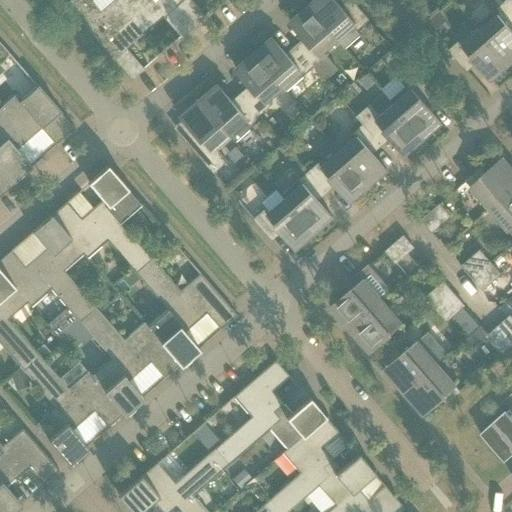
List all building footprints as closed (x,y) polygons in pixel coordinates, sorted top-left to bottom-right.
[(145,32),(117,0),(114,0),(102,11),(92,0),(71,0),(67,4),(132,79),(148,65),(144,68),(124,45),(142,30),(145,32)] [(117,0),(145,32),(146,32),(143,29),(161,13),(181,36),(177,39),(178,40),(193,26),(170,0),(117,0)] [(170,0),(193,26),(209,13),(208,12),(204,15),(190,0),(170,0)] [(334,0),(314,0),(308,6),(336,38),(344,48),(359,35),(355,31),(369,20),(353,2),(343,10),(334,0)] [(496,20),(481,32),(509,64),(511,61),(511,31),(511,29),(511,12),(503,3),(501,0),(483,0),(493,12),(491,14),(496,20)] [(511,0),(506,0),(503,3),(511,12),(511,0)] [(307,42),(298,49),(314,68),(326,81),(339,70),(321,51),(336,38),(308,6),(290,22),(307,42)] [(419,7),(415,11),(422,20),(431,12),(427,8),(419,7)] [(462,39),(448,51),(464,69),(474,60),(491,80),(509,64),(481,32),(478,29),(464,41),(462,39)] [(272,37),(254,53),(281,85),(287,91),(301,79),(314,68),(298,49),(289,57),(272,37)] [(0,61),(9,54),(0,43),(0,61)] [(253,89),(244,97),(260,115),(272,104),(267,98),(281,85),(254,53),(235,69),(253,89)] [(365,74),(358,81),(367,90),(374,84),(365,74)] [(410,94),(396,107),(423,139),(441,123),(424,103),(434,95),(418,77),(405,88),(410,94)] [(16,94),(1,107),(29,139),(41,128),(55,145),(74,128),(37,85),(21,99),(16,94)] [(217,85),(199,100),(227,132),(235,142),(250,129),(247,126),(260,115),(244,97),(235,105),(217,85)] [(227,132),(199,100),(181,116),(198,136),(189,144),(214,173),(227,161),(213,145),(227,132)] [(396,107),(381,119),(369,106),(357,117),(363,124),(379,143),(388,135),(405,155),(423,139),(396,107)] [(0,166),(13,181),(31,166),(17,149),(29,139),(1,107),(0,107),(0,166)] [(356,141),(341,154),(369,186),(387,170),(370,150),(379,143),(363,124),(350,135),(356,141)] [(29,139),(43,155),(55,145),(41,128),(29,139)] [(17,149),(31,166),(43,155),(29,139),(17,149)] [(235,147),(226,154),(234,163),(243,156),(235,147)] [(321,161),(309,172),(324,190),(333,182),(351,202),(369,186),(341,154),(327,167),(321,161)] [(480,169),(467,181),(471,186),(470,187),(483,202),(484,203),(486,201),(491,207),(511,189),(511,168),(503,158),(499,161),(484,174),(480,169)] [(0,192),(13,181),(0,166),(0,192)] [(103,199),(93,208),(101,217),(109,210),(119,222),(119,221),(140,204),(107,166),(88,182),(103,199)] [(301,189),(287,201),(315,233),(333,218),(315,198),(324,190),(309,172),(296,183),(301,189)] [(247,175),(230,191),(239,202),(246,196),(247,189),(254,183),(247,175)] [(511,189),(491,207),(496,213),(494,215),(508,231),(511,228),(511,189)] [(263,204),(267,208),(272,214),(287,201),(278,191),(263,204)] [(79,192),(67,202),(81,218),(93,208),(79,192)] [(66,201),(50,215),(87,258),(107,241),(132,269),(135,273),(152,258),(119,221),(119,222),(109,210),(101,217),(93,208),(81,218),(67,202),(66,201)] [(315,233),(287,201),(272,214),(267,208),(254,219),(269,237),(279,229),(296,249),(315,233)] [(440,204),(421,220),(432,232),(450,216),(440,204)] [(47,247),(37,256),(45,266),(53,259),(63,271),(64,271),(83,254),(87,258),(50,215),(33,231),(47,247)] [(22,240),(37,256),(47,247),(33,231),(22,240)] [(414,248),(403,236),(385,251),(396,263),(414,248)] [(24,267),(37,256),(22,240),(10,250),(24,267)] [(10,250),(0,259),(0,270),(31,307),(51,289),(75,318),(79,322),(96,307),(88,298),(64,271),(63,271),(53,259),(45,266),(37,256),(24,267),(10,250)] [(462,266),(472,278),(490,262),(480,250),(462,266)] [(185,314),(194,324),(206,313),(220,330),(236,315),(200,273),(199,274),(192,266),(173,283),(152,258),(135,273),(140,278),(167,310),(167,309),(178,321),(185,314)] [(472,278),(483,290),(501,274),(490,262),(472,278)] [(334,304),(330,308),(342,321),(350,330),(381,303),(392,293),(369,266),(358,275),(345,286),(349,291),(334,304)] [(132,269),(122,278),(130,287),(140,278),(135,273),(132,269)] [(0,311),(7,320),(7,319),(27,303),(30,307),(31,307),(0,270),(0,311)] [(436,310),(454,294),(443,282),(425,298),(436,310)] [(97,290),(88,298),(96,307),(98,310),(107,301),(97,290)] [(446,322),(464,306),(454,294),(436,310),(446,322)] [(381,303),(350,330),(357,339),(369,352),(373,349),(388,336),(402,323),(388,307),(386,309),(381,303)] [(129,363),(138,372),(149,362),(164,379),(180,364),(143,322),(124,340),(98,310),(96,307),(79,322),(84,328),(111,358),(121,370),(129,363)] [(143,322),(180,364),(198,349),(183,333),(194,324),(185,314),(178,321),(167,309),(167,310),(148,326),(144,322),(143,322)] [(19,366),(23,371),(39,356),(35,351),(7,319),(7,320),(0,311),(0,344),(2,347),(19,366)] [(511,318),(510,316),(498,326),(511,342),(511,318)] [(75,318),(65,327),(70,332),(78,333),(84,328),(79,322),(75,318)] [(501,355),(511,345),(511,342),(498,326),(486,337),(501,355)] [(403,353),(388,366),(400,380),(396,383),(404,392),(435,365),(448,353),(428,331),(417,341),(403,353)] [(43,344),(35,351),(39,356),(43,360),(51,353),(43,344)] [(24,372),(54,407),(55,407),(65,419),(73,412),(81,421),(93,411),(108,427),(124,413),(87,371),(67,388),(43,360),(39,356),(23,371),(24,372)] [(87,371),(124,413),(141,398),(127,382),(138,372),(129,363),(121,370),(111,358),(92,375),(88,371),(87,371)] [(214,448),(229,465),(269,430),(269,429),(281,419),(274,411),(283,403),(273,390),(289,376),(275,360),(222,405),(223,406),(233,397),(250,417),(220,443),(214,448)] [(435,365),(404,392),(411,401),(423,414),(427,411),(442,398),(446,403),(459,391),(455,386),(456,385),(442,369),(440,371),(435,365)] [(19,366),(10,374),(15,387),(27,383),(23,371),(22,370),(19,366)] [(504,462),(511,454),(511,393),(474,427),(504,462)] [(282,453),(324,417),(309,399),(292,413),(283,403),(274,411),(281,419),(269,429),(269,430),(286,449),(282,453)] [(55,407),(54,407),(34,425),(67,463),(85,447),(71,430),(81,421),(73,412),(65,419),(55,407)] [(81,421),(96,438),(108,427),(93,411),(81,421)] [(263,504),(269,511),(287,511),(318,486),(318,485),(329,475),(323,467),(332,459),(322,447),(338,432),(324,417),(282,453),(299,473),(263,504)] [(96,438),(81,421),(71,430),(85,447),(96,438)] [(203,423),(192,433),(209,452),(214,448),(220,443),(203,423)] [(0,475),(7,469),(16,479),(28,468),(42,485),(59,470),(22,428),(2,446),(0,443),(0,475)] [(206,511),(193,496),(229,465),(214,448),(209,452),(174,483),(175,483),(163,494),(169,501),(160,510),(161,511),(206,511)] [(318,486),(306,496),(320,511),(326,511),(335,505),(357,487),(373,473),(357,455),(341,469),(340,468),(332,459),(323,467),(330,475),(318,485),(318,486)] [(136,511),(151,500),(160,510),(169,501),(163,494),(175,483),(174,483),(157,463),(162,459),(161,458),(118,496),(132,511),(136,511)] [(0,511),(10,511),(20,504),(5,488),(16,479),(7,469),(0,475),(0,511)] [(243,470),(232,480),(240,489),(252,479),(243,470)] [(400,511),(404,509),(384,485),(367,499),(357,487),(335,505),(326,511),(400,511)] [(259,486),(252,492),(256,498),(264,491),(259,486)]
